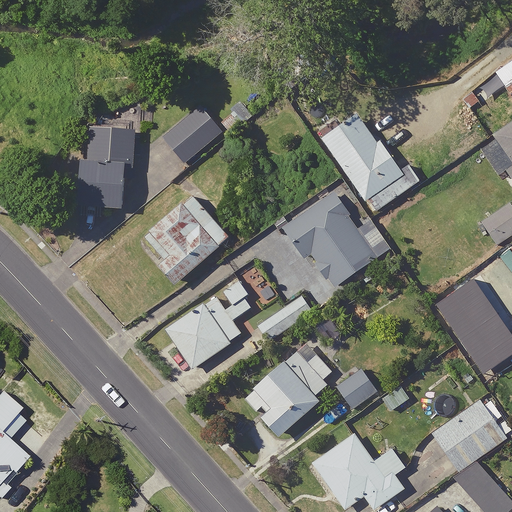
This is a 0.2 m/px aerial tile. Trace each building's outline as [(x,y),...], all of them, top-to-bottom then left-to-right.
[(511,60),(496,72),(507,87),(511,85),(511,86),(511,60)] [(239,125),(252,116),(241,100),(231,107),(222,94),(208,104),(220,122),(231,114),(239,125)] [(200,106),(163,138),(185,164),(222,132),(200,106)] [(113,109),(93,109),(93,124),(113,125),(113,109)] [(357,110),(320,138),(365,200),(403,173),(357,110)] [(511,120),(492,135),(511,164),(504,169),(511,180),(511,120)] [(89,126),(87,157),(80,157),(77,202),(121,206),(124,168),(133,168),(136,129),(89,126)] [(335,190),(282,227),(304,259),(312,254),(335,287),(378,257),(349,214),(351,213),(335,190)] [(511,205),(509,201),(481,221),(498,245),(511,235),(511,205)] [(181,202),(149,230),(169,253),(157,264),(175,285),(219,245),(181,202)] [(302,296),(257,325),(267,340),(312,310),(302,296)] [(203,302),(164,328),(192,368),(231,342),(203,302)] [(297,349),(253,387),(270,407),(261,415),(279,436),(320,400),(316,395),(328,385),(297,349)] [(362,368),(336,387),(353,409),(379,390),(362,368)] [(402,386),(382,398),(390,411),(410,398),(402,386)] [(22,408),(1,390),(0,390),(0,481),(10,470),(13,472),(29,454),(2,430),(22,408)] [(480,399),(431,433),(458,472),(507,438),(480,399)] [(354,431),(311,461),(345,509),(364,495),(374,509),(405,487),(393,470),(386,475),(354,431)] [(509,511),(511,510),(511,500),(478,461),(456,481),(483,511),(509,511)]
